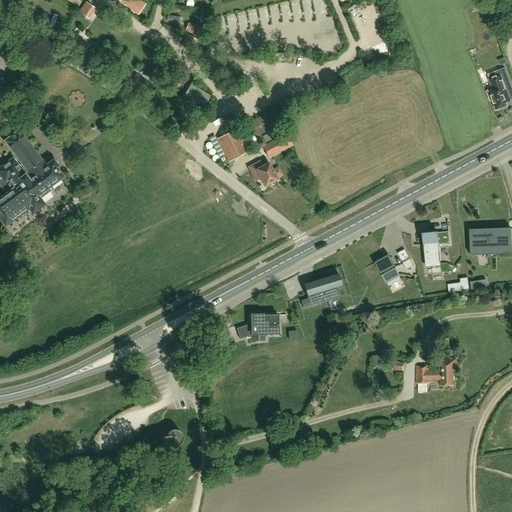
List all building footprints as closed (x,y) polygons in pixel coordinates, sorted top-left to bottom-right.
[(89,17),(95,4),(85,0),(84,0),(79,12),(89,17)] [(120,0),(119,2),(138,15),(146,5),(139,0),(120,0)] [(72,32),(66,40),(83,53),(89,46),(72,32)] [(181,42),(190,47),(195,38),(186,33),(181,42)] [(212,44),(194,47),(196,58),(214,55),(212,44)] [(230,66),(219,72),(231,96),(244,89),(230,66)] [(489,91),(487,92),(490,101),(492,100),(496,110),(507,106),(505,103),(510,101),(509,97),(511,96),(511,95),(511,87),(505,68),(498,71),(499,76),(489,80),(493,89),(489,90),(489,91)] [(130,82),(148,95),(154,87),(136,74),(130,82)] [(191,84),(184,96),(204,108),(211,96),(191,84)] [(272,111),(250,123),(257,136),(279,125),(272,111)] [(236,130),(217,140),(228,162),(247,152),(247,151),(255,147),(249,137),(242,141),(236,130)] [(0,218),(5,225),(29,208),(32,213),(43,205),(37,196),(62,177),(51,163),(46,167),(19,131),(5,141),(22,164),(18,167),(13,160),(0,169),(0,183),(8,194),(2,199),(0,196),(0,218)] [(276,139),(265,145),(262,146),(268,159),(282,151),(276,139)] [(265,186),(270,183),(272,184),(276,182),(277,180),(276,177),(272,170),(268,163),(264,166),(261,160),(251,166),(248,167),(256,181),(258,180),(261,178),(265,186)] [(61,193),(65,188),(59,183),(55,189),(61,193)] [(54,193),(51,199),(58,202),(60,196),(54,193)] [(15,219),(10,222),(13,228),(19,224),(15,219)] [(483,249),(503,248),(511,247),(511,228),(503,229),(471,230),(472,256),(483,255),(483,249)] [(441,266),(439,244),(450,244),(449,231),(423,234),(426,268),(441,266)] [(386,283),(400,276),(389,255),(375,263),(386,283)] [(413,266),(410,259),(407,261),(403,263),(406,270),(413,266)] [(337,287),(342,286),(338,274),(317,281),(303,285),(304,287),(308,299),(301,301),(303,308),(333,299),(330,290),(337,287)] [(469,278),(461,279),(463,291),(471,290),(469,278)] [(487,280),(472,282),(473,290),(489,288),(487,280)] [(251,332),(251,336),(279,335),(278,315),(264,315),(264,314),(257,314),(257,316),(250,316),(251,332)] [(404,358),(393,358),(393,371),(403,371),(404,358)] [(440,359),(440,371),(433,371),(433,367),(417,367),(417,384),(430,383),(430,380),(440,380),(440,386),(453,386),(453,371),(456,371),(455,358),(440,359)] [(162,391),(166,397),(172,394),(168,387),(162,391)] [(166,436),(164,437),(161,438),(163,446),(168,444),(169,445),(170,446),(171,447),(173,447),(174,447),(175,447),(177,446),(178,446),(179,445),(180,445),(181,444),(182,443),(182,442),(183,441),(183,438),(183,436),(182,435),(181,434),(181,433),(179,432),(178,431),(177,430),(176,430),(173,430),(172,430),(171,431),(170,431),(169,432),(168,433),(167,433),(167,434),(166,436)]
